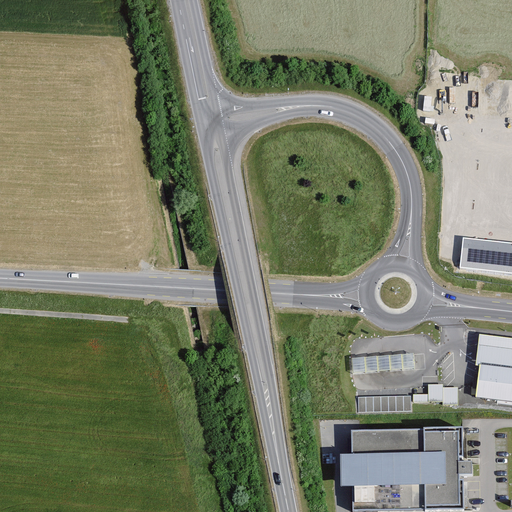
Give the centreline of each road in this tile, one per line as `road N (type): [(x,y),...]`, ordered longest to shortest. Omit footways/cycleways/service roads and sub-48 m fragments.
road 1 (primary): [(209,115),(289,511)]
road 2 (tertiary): [(371,292),(0,275)]
road 3 (tertiary): [(209,115),(327,106),(386,134),(410,187),(402,267)]
road 4 (track): [(0,310),(126,319)]
